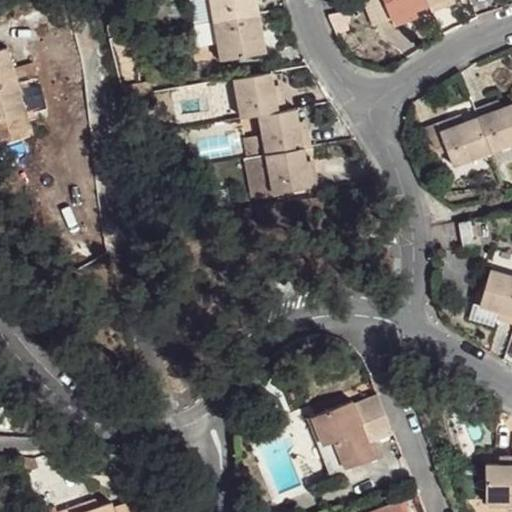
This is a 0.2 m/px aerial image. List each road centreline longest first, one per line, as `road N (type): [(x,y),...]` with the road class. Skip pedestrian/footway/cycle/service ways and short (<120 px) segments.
road 1 (residential): [(413,318),(417,221),(369,107)]
road 2 (residential): [(359,309),(290,316),(252,347),(210,440)]
road 3 (residential): [(439,511),(359,309)]
road 4 (residential): [(369,107),(424,67),(511,22)]
road 5 (residential): [(80,417),(210,440)]
road 6 (residential): [(511,397),(413,318)]
road 7 (unclassified): [(306,0),(332,61),(369,107)]
